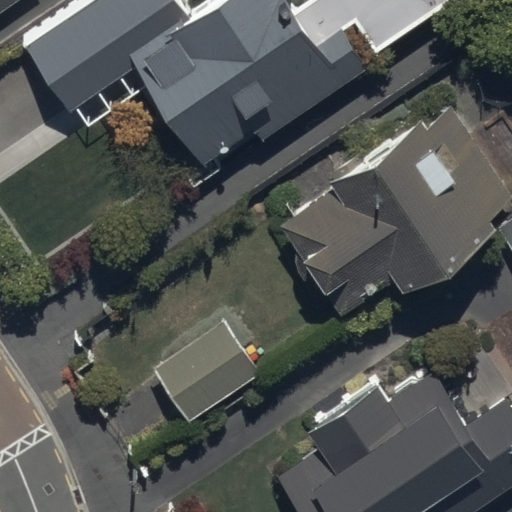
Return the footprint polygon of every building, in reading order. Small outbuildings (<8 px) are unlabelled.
[(0,0),(0,11),(16,0),(0,0)] [(137,59),(204,156),(254,122),(262,134),(369,62),(343,22),(321,37),(299,5),(295,0),(208,0),(192,12),(183,0),(80,0),(25,37),(27,41),(70,104),(137,59)] [(305,0),(299,5),(321,37),(343,22),(355,14),(376,44),(441,0),(305,0)] [(282,215),(352,320),(402,286),(416,307),(509,245),(496,225),(511,213),(511,193),(452,103),(282,215)] [(154,368),(194,427),(271,376),(232,317),(154,368)] [(278,470),(305,511),(495,511),(511,501),(511,406),(510,404),(475,427),(435,367),(278,470)]
